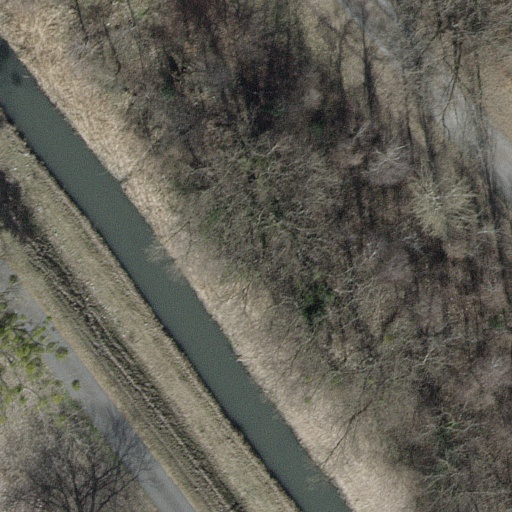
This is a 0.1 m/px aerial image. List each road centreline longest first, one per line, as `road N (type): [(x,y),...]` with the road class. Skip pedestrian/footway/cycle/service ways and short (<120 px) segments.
road 1 (unclassified): [(0,279),(168,511)]
road 2 (track): [(511,181),(352,0)]
